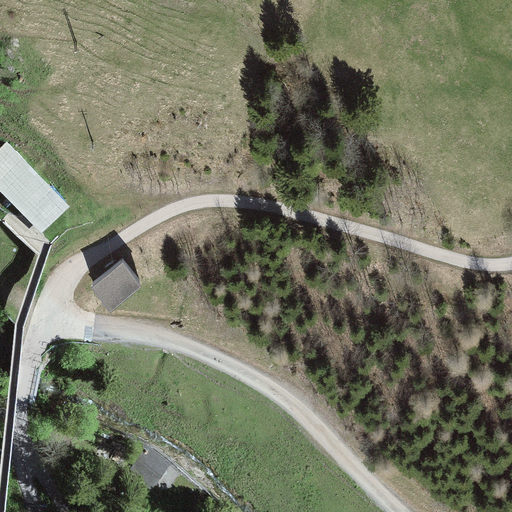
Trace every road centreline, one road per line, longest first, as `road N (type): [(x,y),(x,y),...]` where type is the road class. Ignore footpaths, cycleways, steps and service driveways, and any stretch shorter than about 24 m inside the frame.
road 1 (track): [(511,266),(477,267),(218,201),(145,223),(65,281),(36,325)]
road 2 (track): [(388,511),(234,366),(147,333),(65,317),(36,325)]
